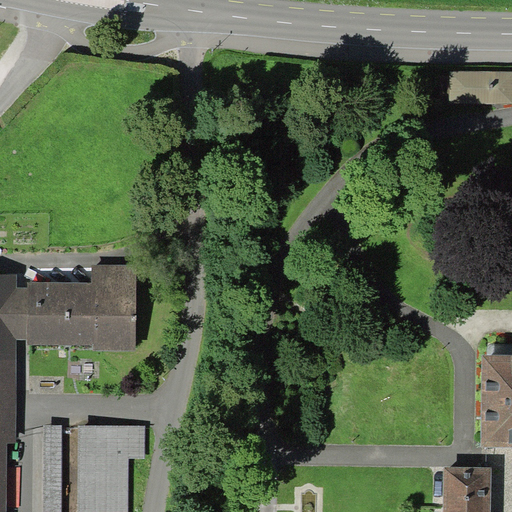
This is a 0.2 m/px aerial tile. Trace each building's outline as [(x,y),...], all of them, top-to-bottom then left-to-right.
[(511,70),(449,71),(449,103),(511,103),(511,70)] [(136,351),(136,265),(92,265),(92,282),(28,282),(28,287),(28,340),(28,345),(93,345),(93,351),(136,351)] [(17,274),(0,273),(0,511),(6,511),(7,442),(17,442),(17,340),(28,340),(28,287),(17,287),(17,274)] [(511,354),(482,354),(480,446),(511,446),(511,354)] [(144,426),(43,426),(42,511),(128,511),(128,458),(144,458),(144,426)] [(490,511),(491,467),(444,467),(443,511),(490,511)]
